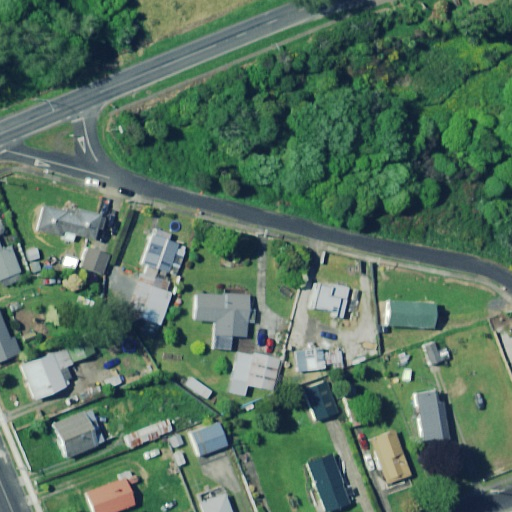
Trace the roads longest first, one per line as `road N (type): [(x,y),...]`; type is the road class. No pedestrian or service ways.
road 1 (residential): [(511,276),(106,174)]
road 2 (primary): [(322,0),(81,101)]
